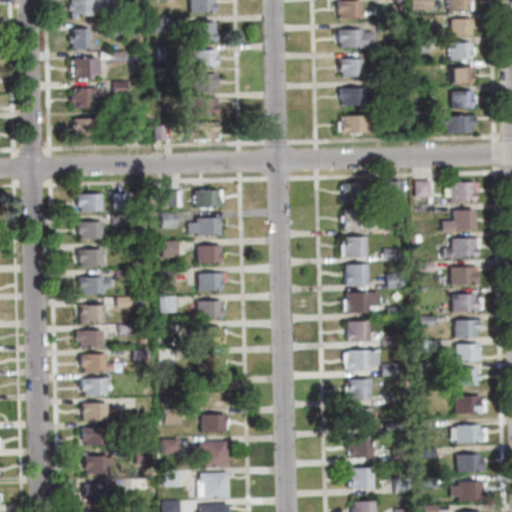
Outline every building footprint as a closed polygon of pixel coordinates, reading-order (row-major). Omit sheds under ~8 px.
[(66,0),(66,16),(90,16),(90,0),(66,0)] [(212,0),(186,0),(186,11),(212,11),(212,0)] [(356,0),(356,17),(335,17),(334,12),(333,12),(332,0),(356,0)] [(427,0),(427,8),(407,9),(407,0),(427,0)] [(467,0),(467,10),(442,10),(442,0),(467,0)] [(151,17),(152,32),(168,32),(168,17),(151,17)] [(466,36),(446,36),(445,19),(466,19),(466,36)] [(102,21),(102,36),(119,35),(119,21),(102,21)] [(213,21),(189,21),(189,40),(213,40),(213,21)] [(387,32),(373,32),(373,21),(387,21),(387,32)] [(66,47),(87,47),(87,27),(66,27),(66,47)] [(333,41),(333,29),(357,29),(357,32),(368,32),(368,48),(356,48),(356,46),(335,46),(335,41),(333,41)] [(410,53),(410,38),(422,38),(423,53),(410,53)] [(444,60),(444,43),(465,43),(465,59),(444,60)] [(168,46),(153,46),(153,59),(168,59),(168,46)] [(189,48),(189,65),(214,65),(214,48),(189,48)] [(108,51),(108,61),(124,60),(124,50),(108,51)] [(93,57),(68,57),(68,78),(93,78),(93,57)] [(337,76),(336,69),(334,69),(334,59),(358,59),(358,75),(337,76)] [(467,84),(446,84),(446,66),(467,66),(467,84)] [(190,72),(190,90),(215,90),(215,72),(190,72)] [(124,80),(110,80),(110,92),(124,92),(124,80)] [(68,87),(68,107),(93,107),(93,87),(68,87)] [(335,99),(334,88),(358,87),(358,94),(368,94),(368,104),(337,104),(337,99),(335,99)] [(467,107),(446,107),(446,91),(467,90),(467,107)] [(214,96),(188,96),(188,113),(214,113),(214,96)] [(336,121),(338,121),(338,115),(364,114),(364,131),(336,132),(336,121)] [(430,124),(430,115),(469,115),(469,126),(466,126),(466,131),(440,131),(440,124),(430,124)] [(91,117),(68,117),(68,135),(91,135),(91,117)] [(216,138),(216,120),(192,120),(192,138),(216,138)] [(122,139),(136,138),(135,125),(121,125),(122,139)] [(152,139),(168,139),(168,125),(152,126),(152,139)] [(410,180),(424,179),(424,195),(410,195),(410,180)] [(383,196),(383,180),(397,180),(398,195),(383,196)] [(444,200),(443,182),(472,181),(473,190),(468,190),(469,199),(444,200)] [(338,183),(363,182),(364,200),(339,201),(339,193),(338,193),(338,183)] [(190,206),(190,189),(216,189),(217,200),(213,200),(213,206),(190,206)] [(155,206),(155,190),(177,190),(177,206),(155,206)] [(107,193),(127,192),(127,207),(107,207),(107,193)] [(71,204),(71,193),(96,193),(96,209),(75,210),(75,204),(71,204)] [(339,208),(369,207),(370,217),(361,217),(361,227),(339,227),(339,208)] [(437,220),(448,220),(448,210),(468,209),(468,214),(471,214),(471,228),(437,229),(437,220)] [(156,213),(171,212),(172,226),(157,227),(156,213)] [(108,223),(108,214),(123,214),(124,223),(108,223)] [(190,217),(214,216),(215,233),(191,234),(191,232),(183,232),(182,222),(190,222),(190,217)] [(72,232),(71,222),(96,221),(96,237),(74,238),(74,232),(72,232)] [(362,255),(339,256),(339,236),(361,235),(362,255)] [(474,237),(474,247),(471,247),(471,255),(439,256),(439,248),(447,248),(447,237),(474,237)] [(172,240),(172,256),(156,256),(156,240),(172,240)] [(215,244),(216,261),(192,262),(192,245),(215,244)] [(96,248),(97,265),(75,266),(75,260),(72,260),(72,249),(96,248)] [(394,248),(394,259),(379,259),(379,248),(394,248)] [(413,271),(413,261),(428,261),(428,271),(413,271)] [(340,263),(362,263),(363,282),(341,283),(340,263)] [(445,266),(472,266),(472,283),(445,283),(445,266)] [(154,268),(169,268),(170,281),(154,281),(154,268)] [(111,279),(111,269),(124,269),(125,279),(111,279)] [(192,273),(220,272),(221,282),(216,282),(217,289),(193,289),(192,273)] [(382,287),(382,273),(397,272),(397,287),(382,287)] [(76,294),(76,276),(97,276),(97,278),(105,278),(105,286),(97,286),(98,293),(76,294)] [(374,304),(363,305),(364,311),(341,312),(341,291),(374,290),(374,304)] [(473,296),(473,297),(478,297),(478,309),(473,309),(473,310),(447,311),(447,294),(470,293),(470,296),(473,296)] [(170,311),(154,311),(154,295),(170,295),(170,311)] [(126,306),(111,307),(111,297),(126,296),(126,306)] [(216,300),(217,317),(192,317),(192,300),(216,300)] [(98,304),(99,321),(74,322),(74,305),(98,304)] [(399,316),(383,316),(383,306),(398,306),(399,316)] [(431,325),(416,326),(416,316),(430,316),(431,325)] [(478,330),(470,330),(470,335),(450,336),(450,320),(477,319),(478,330)] [(364,320),(364,340),(342,341),(342,320),(364,320)] [(113,334),(113,324),(127,323),(128,334),(113,334)] [(214,326),(214,329),(217,328),(217,342),(191,342),(190,327),(214,326)] [(70,339),(70,330),(96,329),(97,345),(75,346),(74,339),(70,339)] [(379,345),(379,336),(392,335),(392,344),(379,345)] [(416,351),(416,340),(431,340),(431,350),(416,351)] [(450,343),(474,343),(475,360),(450,360),(450,343)] [(173,363),(158,363),(157,348),(173,348),(173,363)] [(143,349),(143,359),(128,359),(128,349),(143,349)] [(343,350),(374,350),(374,363),(365,363),(366,369),(343,370),(343,350)] [(100,353),(100,363),(107,363),(107,370),(79,370),(79,365),(75,365),(74,354),(100,353)] [(217,353),(217,372),(195,372),(195,353),(217,353)] [(377,375),(377,363),(394,362),(395,374),(377,375)] [(471,367),(471,372),(474,372),(475,379),(471,379),(471,384),(450,385),(450,368),(471,367)] [(75,389),(75,378),(101,377),(101,393),(79,394),(79,389),(75,389)] [(365,398),(344,399),(343,379),(365,378),(365,398)] [(475,398),(475,412),(450,412),(449,396),(472,395),(472,398),(475,398)] [(77,419),(77,403),(101,403),(101,419),(77,419)] [(345,408),(366,407),(367,427),(345,428),(345,408)] [(160,424),(159,408),(175,408),(176,423),(160,424)] [(196,431),(195,414),(219,413),(220,431),(196,431)] [(128,431),(128,421),(143,420),(143,431),(128,431)] [(382,423),(397,423),(398,432),(382,432),(382,423)] [(451,442),(451,438),(446,438),(446,427),(451,427),(451,424),(474,423),(474,427),(481,427),(481,440),(476,440),(476,441),(451,442)] [(77,439),(77,427),(102,426),(103,443),(81,443),(81,439),(77,439)] [(368,437),(368,457),(346,457),(345,437),(368,437)] [(157,438),(173,438),(173,451),(157,452),(157,438)] [(193,457),(193,440),(221,440),(222,464),(198,465),(198,457),(193,457)] [(390,462),(389,446),(404,446),(404,462),(390,462)] [(418,457),(417,447),(432,447),(432,457),(418,457)] [(130,461),(130,448),(144,448),(144,460),(130,461)] [(476,456),(477,470),(452,470),(452,454),(474,453),(474,456),(476,456)] [(110,464),(101,464),(101,472),(81,472),(81,468),(79,468),(79,456),(109,455),(110,464)] [(369,486),(346,487),(345,476),(346,476),(346,467),(368,467),(369,486)] [(174,485),(158,485),(158,470),(174,469),(174,485)] [(222,471),(222,496),(199,497),(199,495),(192,495),(192,480),(194,480),(194,472),(222,471)] [(432,485),(420,485),(420,475),(432,475),(432,485)] [(143,478),(144,488),(128,488),(128,479),(143,478)] [(404,478),(405,491),(391,491),(390,478),(404,478)] [(478,480),(478,499),(454,500),(454,494),(445,494),(445,485),(453,485),(453,481),(478,480)] [(103,483),(104,500),(82,500),(81,496),(78,496),(78,484),(103,483)] [(158,511),(158,500),(174,499),(174,511),(158,511)] [(346,511),(346,506),(349,506),(349,500),(371,500),(371,511),(346,511)] [(195,511),(195,503),(223,503),(223,511),(195,511)]
